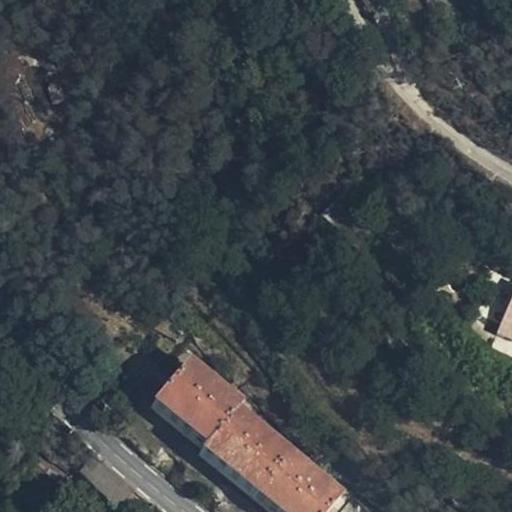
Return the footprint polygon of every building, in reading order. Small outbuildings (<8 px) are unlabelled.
[(431,0),(425,3),(440,28),(458,15),(452,5),(462,0),(461,0),(431,0)] [(269,19),(269,25),(273,28),(276,28),(281,26),(282,22),(281,18),(277,15),(273,15),(270,17),(269,19)] [(511,294),(493,338),(511,345),(511,294)] [(265,511),(326,511),(337,499),(317,482),(314,486),(303,477),(306,472),(265,439),(261,443),(251,435),(254,430),(234,414),(239,407),(220,392),(217,395),(207,388),(210,384),(186,365),(150,409),(201,451),(198,455),(265,511)] [(220,392),(210,384),(207,388),(217,395),(220,392)] [(261,443),(265,439),(254,430),(251,435),(261,443)] [(39,450),(30,461),(46,474),(68,493),(77,483),(39,450)] [(98,465),(92,460),(78,479),(83,483),(98,465)] [(98,465),(83,483),(96,498),(113,511),(117,511),(133,493),(98,465)] [(314,486),(317,482),(306,472),(303,477),(314,486)] [(68,493),(46,474),(32,490),(55,509),(68,493)]
